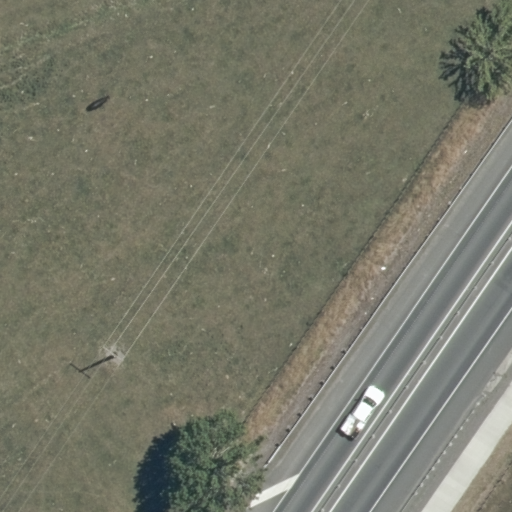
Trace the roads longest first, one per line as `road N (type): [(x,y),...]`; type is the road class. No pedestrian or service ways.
road 1 (trunk): [(280,511),(511,177)]
road 2 (trunk): [(511,306),(370,511)]
